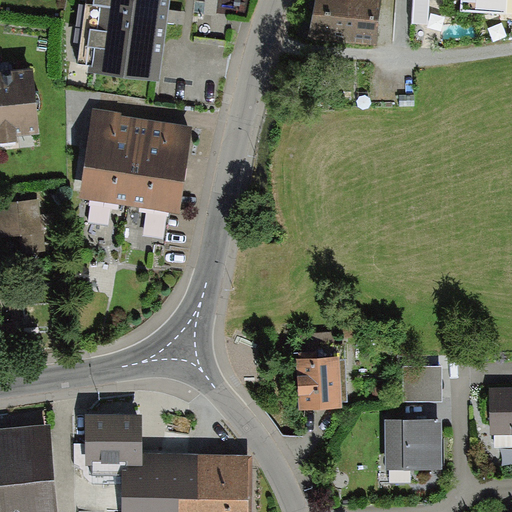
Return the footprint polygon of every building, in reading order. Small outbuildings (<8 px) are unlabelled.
[(85,0),(77,58),(91,60),(91,63),(158,73),(168,0),(85,0)] [(318,0),(309,44),(376,50),(381,0),(318,0)] [(430,19),(431,0),(416,0),(415,18),(430,19)] [(464,0),(463,14),(505,18),(506,0),(464,0)] [(0,131),(16,131),(16,128),(37,126),(32,62),(0,64),(0,131)] [(81,192),(129,198),(141,113),(93,106),(81,192)] [(189,119),(141,113),(129,198),(178,205),(189,119)] [(31,205),(0,206),(0,211),(1,233),(13,232),(14,249),(42,248),(40,214),(32,214),(31,205)] [(16,324),(2,325),(4,346),(18,345),(16,324)] [(297,348),(299,403),(342,401),(339,346),(297,348)] [(441,364),(403,365),(403,399),(441,398),(441,364)] [(511,384),(492,384),(492,429),(511,429),(511,384)] [(93,467),(122,467),(122,459),(141,459),(141,448),(141,406),(87,406),(87,458),(93,458),(93,467)] [(441,413),(384,414),(386,464),(442,462),(441,413)] [(56,511),(50,419),(0,422),(0,511),(56,511)] [(252,511),(254,449),(141,448),(141,459),(122,459),(122,467),(121,511),(252,511)]
